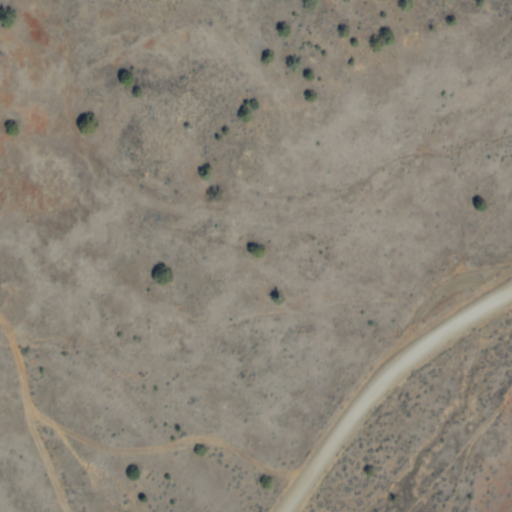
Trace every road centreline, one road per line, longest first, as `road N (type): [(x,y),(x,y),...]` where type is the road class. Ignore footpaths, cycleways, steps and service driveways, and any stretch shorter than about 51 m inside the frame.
road 1 (residential): [(284,511),(398,364),(511,288)]
road 2 (track): [(68,511),(0,318)]
